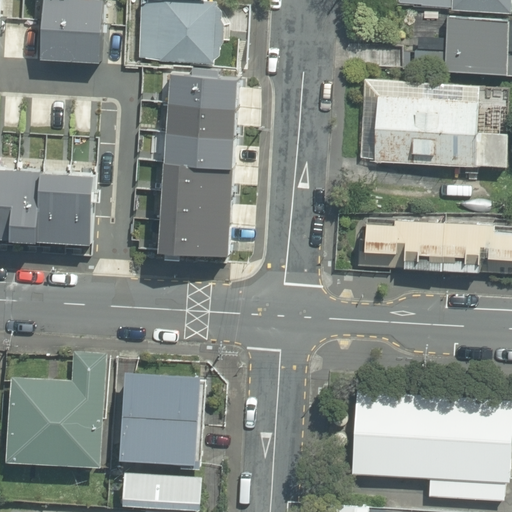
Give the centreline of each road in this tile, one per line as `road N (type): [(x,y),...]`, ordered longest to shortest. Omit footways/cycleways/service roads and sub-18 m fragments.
road 1 (residential): [(285,313),(300,0)]
road 2 (tertiary): [(0,296),(285,313)]
road 3 (tertiary): [(285,313),(511,325)]
road 4 (residential): [(272,511),(285,313)]
